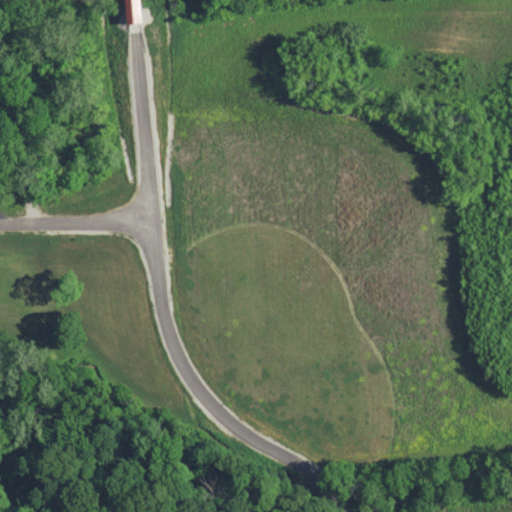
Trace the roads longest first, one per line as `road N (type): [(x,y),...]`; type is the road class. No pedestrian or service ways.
road 1 (tertiary): [(342,511),(313,474),(242,432),(197,388),(164,318),(150,221)]
road 2 (residential): [(150,221),(137,31)]
road 3 (residential): [(0,225),(150,221)]
